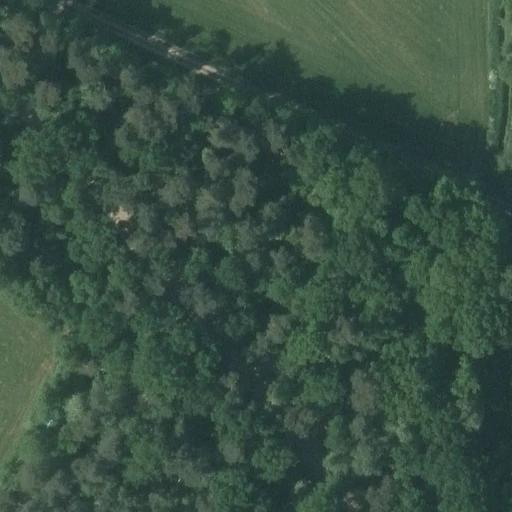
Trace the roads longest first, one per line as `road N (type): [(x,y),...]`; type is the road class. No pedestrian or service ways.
road 1 (track): [(358,511),(0,70)]
road 2 (track): [(511,211),(48,0)]
